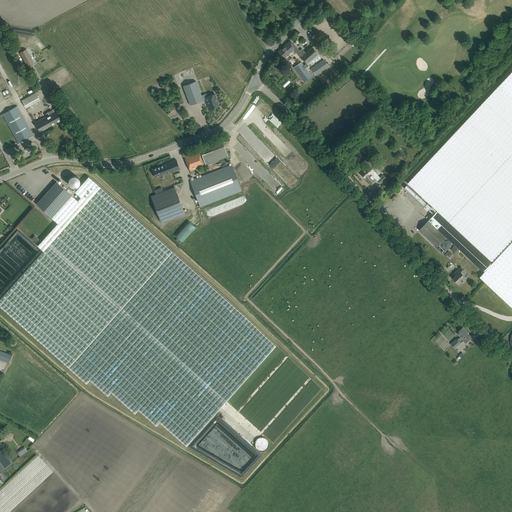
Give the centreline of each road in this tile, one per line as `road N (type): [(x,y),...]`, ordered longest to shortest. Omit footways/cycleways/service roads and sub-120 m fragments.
road 1 (unclassified): [(511,362),(254,82)]
road 2 (unclassified): [(0,179),(60,158),(120,164),(217,131),(254,82)]
